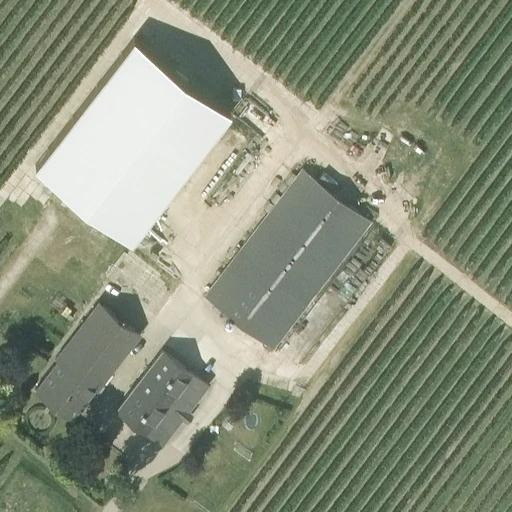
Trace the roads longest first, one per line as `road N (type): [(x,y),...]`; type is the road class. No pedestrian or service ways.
road 1 (track): [(150,0),(307,138),(184,294),(229,348),(207,404),(178,449),(128,480),(107,511)]
road 2 (track): [(307,138),(409,0)]
